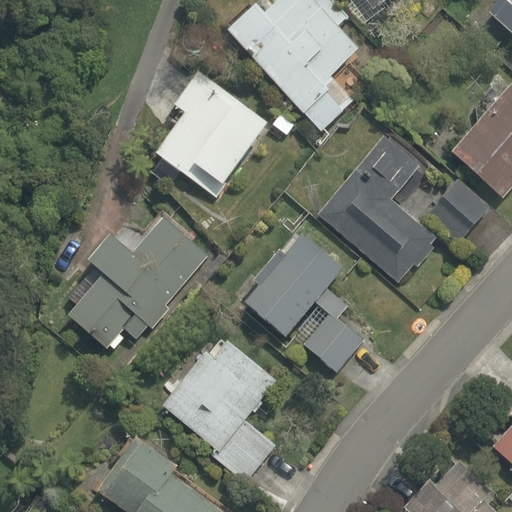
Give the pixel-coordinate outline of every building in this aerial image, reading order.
[(229,34),(321,135),(353,105),(331,80),(358,55),(336,31),(347,21),(327,0),(313,0),(310,3),(307,0),(285,0),(265,19),(256,10),(229,34)] [(350,0),(363,0),(373,14),(392,0),(338,0),(343,6),(350,0)] [(511,0),(504,0),(489,17),(511,38),(511,0)] [(375,39),(393,24),(383,12),(365,27),(375,39)] [(180,175),(214,200),(267,128),(199,77),(175,109),(187,118),(157,158),(162,162),(152,176),(169,189),(180,175)] [(453,158),(503,202),(511,191),(511,93),(511,92),(453,158)] [(318,217),(398,286),(414,268),(418,271),(434,251),(430,248),(436,241),(391,204),(420,170),(384,140),(318,217)] [(428,218),(458,246),(489,214),(459,185),(428,218)] [(70,320),(108,352),(125,332),(137,342),(148,328),(152,332),(170,311),(167,309),(207,260),(162,223),(134,257),(112,239),(90,265),(96,269),(68,302),(78,310),(70,320)] [(303,349),(338,376),(363,345),(337,325),(349,310),(328,293),(344,273),(302,240),(287,259),(279,253),(254,285),(260,289),(245,308),(286,341),(315,306),(329,317),(303,349)] [(193,303),(222,269),(214,262),(185,296),(193,303)] [(210,458),(245,486),(276,448),(246,424),(277,385),(229,345),(215,362),(207,355),(164,409),(216,451),(210,458)] [(511,429),(493,450),(511,468),(511,415),(509,419),(511,421),(511,429)] [(219,511),(173,478),(179,471),(137,440),(98,494),(122,511),(219,511)] [(492,494),(459,463),(434,490),(429,484),(405,509),(407,511),(495,511),(484,502),(492,494)] [(386,511),(407,511),(405,509),(397,501),(387,511),(386,511)]
